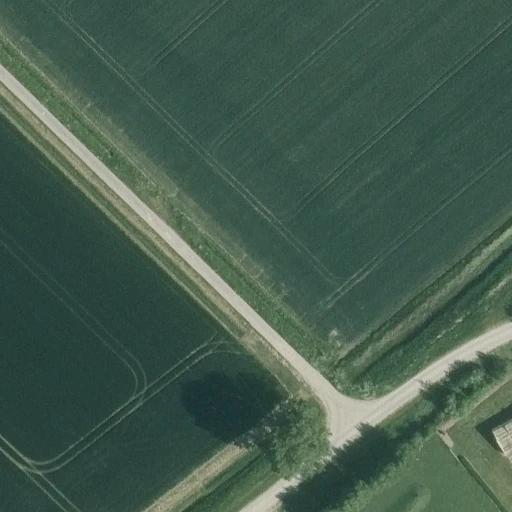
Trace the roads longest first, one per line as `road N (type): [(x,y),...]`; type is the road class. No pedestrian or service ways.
road 1 (unclassified): [(355,428),(0,74)]
road 2 (unclassified): [(355,428),(464,353),(511,331)]
road 3 (unclassified): [(249,511),(355,428)]
